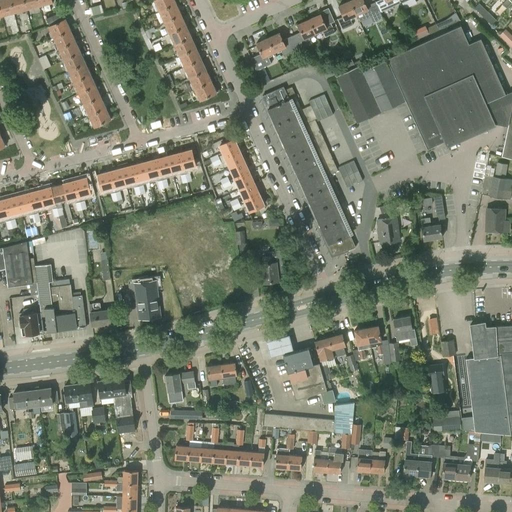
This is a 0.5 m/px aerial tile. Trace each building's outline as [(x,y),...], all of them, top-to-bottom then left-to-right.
[(0,0),(0,10),(2,17),(14,13),(10,0),(0,0)] [(10,0),(14,13),(27,10),(24,0),(10,0)] [(24,0),(27,10),(39,7),(37,0),(24,0)] [(177,3),(175,0),(153,0),(154,0),(159,12),(176,4),(177,3)] [(366,6),(362,0),(351,0),(349,1),(356,15),(363,12),(366,19),(371,17),(373,22),(382,18),(375,2),(366,6)] [(379,0),(375,2),(382,18),(380,12),(393,6),(390,0),(379,0)] [(511,3),(508,0),(505,0),(495,12),(500,16),(511,3)] [(352,25),(349,18),(356,15),(349,1),(338,6),(343,17),(337,19),(342,29),(352,25)] [(490,24),(496,19),(480,2),(474,8),(490,24)] [(92,14),(104,11),(102,3),(90,6),(92,14)] [(179,10),(176,5),(176,4),(159,12),(164,23),(181,15),(182,15),(180,10),(179,10)] [(49,25),(60,20),(57,14),(47,19),(49,25)] [(320,14),(309,19),(315,33),(322,30),(325,37),(335,33),(330,22),(325,25),(320,14)] [(164,23),(169,34),(186,26),(187,26),(185,21),(184,22),(181,15),(164,23)] [(49,27),(54,38),(71,31),(70,30),(71,30),(69,26),(65,19),(49,27)] [(297,25),(301,32),(292,36),(298,49),(312,43),(309,36),(315,33),(309,19),(297,25)] [(447,26),(445,20),(436,24),(438,30),(447,26)] [(438,30),(436,24),(426,28),(429,34),(438,30)] [(460,25),(386,59),(405,101),(409,109),(427,149),(445,141),(447,144),(455,141),(470,134),(493,124),(485,103),(505,94),(480,38),(468,44),(460,25)] [(169,34),(174,45),(191,37),(192,37),(190,32),(189,33),(186,26),(169,34)] [(499,33),(511,45),(511,44),(511,36),(504,28),(499,33)] [(54,38),(59,49),(76,42),(75,41),(76,41),(74,36),(73,37),(71,31),(54,38)] [(298,49),(292,36),(282,40),(279,33),(268,38),(274,52),(281,49),(284,56),(298,49)] [(174,45),(179,56),(196,48),(197,48),(195,44),(194,44),(191,37),(174,45)] [(267,55),(274,52),(268,38),(256,43),(261,54),(250,58),(256,70),(271,64),(267,55)] [(59,49),(64,60),(81,53),(81,52),(79,47),(78,48),(76,42),(59,49)] [(179,56),(184,67),(201,60),(201,59),(202,59),(200,55),(199,55),(196,48),(179,56)] [(84,59),(81,53),(64,60),(69,72),(86,64),(84,59)] [(43,68),(51,65),(46,54),(38,57),(43,68)] [(336,76),(355,67),(353,64),(351,59),(338,65),(339,68),(332,71),(335,76),(336,76)] [(204,66),(201,60),(184,67),(189,78),(207,70),(205,66),(204,66)] [(336,76),(357,123),(368,118),(394,106),(404,101),(385,60),(361,71),(359,66),(355,67),(336,76)] [(69,72),(74,83),(91,75),(90,75),(91,74),(89,70),(86,64),(69,72)] [(189,78),(194,89),(211,82),(212,81),(210,77),(209,77),(206,71),(207,70),(189,78)] [(94,82),(91,75),(74,83),(79,94),(96,86),(94,81),(94,82)] [(214,89),(211,82),(194,89),(199,101),(216,93),(217,92),(215,88),(214,89)] [(79,94),(84,105),(101,97),(99,92),(99,93),(96,86),(79,94)] [(347,209),(331,174),(338,170),(315,119),(308,122),(292,88),(285,91),(283,86),(262,96),(323,232),(333,253),(347,248),(348,250),(356,247),(348,229),(355,226),(347,209)] [(319,96),(323,107),(328,104),(324,94),(319,96)] [(313,99),(318,109),(323,107),(319,96),(313,99)] [(104,104),(101,97),(84,105),(89,116),(106,108),(104,103),(104,104)] [(308,101),(313,111),(318,109),(313,99),(308,101)] [(333,114),(328,104),(323,107),(327,117),(333,114)] [(327,117),(323,107),(318,109),(322,119),(327,117)] [(109,115),(106,108),(89,116),(94,127),(110,119),(111,119),(110,115),(109,115)] [(322,119),(318,109),(313,111),(317,121),(322,119)] [(63,114),(67,121),(72,119),(69,112),(63,114)] [(223,143),(219,145),(220,149),(222,152),(224,157),(239,150),(237,147),(236,143),(234,139),(231,140),(223,143)] [(179,153),(183,168),(185,174),(187,182),(192,181),(188,167),(195,165),(191,150),(179,153)] [(224,157),(219,159),(221,163),(226,161),(229,167),(244,161),(239,150),(224,157)] [(501,157),(511,159),(511,153),(502,151),(501,157)] [(183,168),(179,153),(168,156),(172,171),(183,168)] [(172,171),(168,156),(156,159),(160,175),(172,171)] [(160,175),(156,159),(144,162),(148,178),(160,175)] [(348,163),(353,173),(358,170),(353,160),(348,163)] [(234,178),(249,172),(244,161),(229,167),(234,178)] [(133,165),(137,181),(148,178),(144,162),(133,165)] [(489,196),(510,199),(511,183),(511,179),(505,179),(507,164),(496,162),(494,176),(492,176),(489,196)] [(353,173),(348,163),(343,165),(347,175),(353,173)] [(121,168),(125,184),(137,181),(133,165),(121,168)] [(338,167),(342,177),(347,175),(343,165),(338,167)] [(110,171),(114,187),(125,184),(121,168),(110,171)] [(362,181),(358,170),(353,173),(357,183),(362,181)] [(98,178),(102,190),(114,187),(110,171),(98,174),(98,178)] [(239,189),(254,182),(249,172),(234,178),(237,184),(239,189)] [(357,183),(353,173),(347,175),(352,185),(357,183)] [(352,185),(347,175),(342,177),(347,188),(352,185)] [(86,178),(74,181),(78,196),(90,193),(87,181),(86,178)] [(63,184),(67,199),(78,196),(74,181),(63,184)] [(231,186),(229,181),(221,184),(224,189),(231,186)] [(242,196),(237,198),(239,202),(244,200),(259,194),(254,182),(239,189),(242,196)] [(67,199),(63,184),(51,187),(55,202),(57,208),(62,207),(60,201),(67,199)] [(39,190),(43,205),(55,202),(51,187),(39,190)] [(43,205),(39,190),(28,193),(32,209),(43,205)] [(32,209),(28,193),(16,196),(20,212),(22,217),(28,216),(33,214),(32,209)] [(252,210),(264,205),(259,194),(244,200),(249,211),(252,210)] [(4,199),(9,215),(20,212),(16,196),(4,199)] [(441,196),(433,197),(436,216),(438,216),(439,219),(445,218),(444,217),(441,196)] [(0,216),(9,215),(4,199),(0,200),(0,216)] [(384,205),(379,207),(381,213),(396,209),(394,202),(384,205)] [(56,209),(58,216),(62,228),(67,227),(61,207),(57,208),(56,209)] [(509,232),(510,220),(504,220),(504,209),(487,208),(486,222),(486,231),(509,232)] [(237,215),(236,211),(230,213),(234,221),(243,217),(241,213),(237,215)] [(388,245),(388,242),(392,242),(392,244),(396,243),(396,241),(400,241),(396,217),(377,220),(380,243),(383,243),(384,245),(388,245)] [(424,240),(442,237),(440,224),(422,227),(424,240)] [(95,230),(86,231),(87,249),(96,248),(95,230)] [(244,231),(235,233),(236,245),(245,244),(244,231)] [(44,237),(38,239),(32,240),(33,246),(39,245),(46,243),(44,237)] [(0,262),(4,262),(7,286),(32,283),(26,241),(0,248),(0,262)] [(278,281),(277,272),(285,271),(279,250),(267,252),(267,256),(263,257),(264,264),(261,264),(262,274),(256,275),(257,283),(263,282),(263,283),(278,281)] [(109,263),(100,264),(102,277),(110,275),(109,263)] [(35,266),(41,317),(45,317),(47,332),(76,327),(76,328),(86,327),(82,295),(80,295),(80,292),(72,293),(70,284),(69,279),(54,280),(54,278),(53,278),(51,264),(35,266)] [(156,280),(134,283),(139,319),(160,316),(156,280)] [(245,299),(257,297),(255,284),(244,286),(245,299)] [(92,326),(110,323),(109,309),(101,310),(99,302),(93,303),(94,311),(90,312),(92,326)] [(39,333),(36,313),(30,314),(29,309),(23,309),(23,313),(19,313),(22,336),(38,334),(37,333),(39,333)] [(396,331),(395,332),(397,340),(409,338),(411,346),(417,345),(414,328),(411,328),(409,316),(393,319),(396,331)] [(465,359),(473,416),(461,418),(462,431),(475,431),(481,432),(487,432),(511,434),(511,324),(486,326),(484,322),(475,324),(470,325),(474,358),(465,359)] [(378,326),(366,328),(370,348),(377,347),(378,355),(383,354),(384,365),(390,364),(388,344),(381,345),(381,340),(378,326)] [(366,328),(354,330),(357,345),(358,349),(352,350),(356,361),(366,359),(363,350),(370,348),(366,328)] [(342,334),(328,338),(334,357),(347,354),(344,346),(345,346),(342,334)] [(270,359),(293,352),(288,337),(265,343),(270,359)] [(328,338),(314,341),(318,353),(320,361),(334,357),(328,338)] [(442,357),(444,357),(452,356),(455,355),(453,339),(440,341),(442,357)] [(398,342),(388,344),(390,364),(391,366),(396,365),(396,361),(400,360),(398,342)] [(319,363),(313,365),(308,348),(292,352),(283,355),(295,399),(320,392),(323,404),(334,401),(331,390),(329,380),(330,379),(328,374),(330,373),(328,364),(319,366),(319,363)] [(346,356),(350,370),(357,368),(353,354),(346,356)] [(220,364),(222,377),(224,385),(236,383),(235,375),(237,375),(235,362),(220,364)] [(217,386),(216,378),(222,377),(220,364),(206,366),(208,379),(210,379),(211,387),(217,386)] [(443,375),(442,364),(428,366),(429,377),(431,391),(445,389),(443,375)] [(169,398),(181,396),(180,390),(181,390),(180,383),(181,383),(179,373),(165,375),(166,376),(164,377),(165,382),(166,382),(169,398)] [(124,378),(110,380),(113,395),(118,433),(135,431),(129,386),(125,387),(124,378)] [(100,397),(113,395),(110,380),(98,381),(100,397)] [(246,397),(253,396),(250,380),(243,381),(246,397)] [(90,382),(77,384),(79,400),(80,407),(93,406),(90,382)] [(66,401),(79,400),(77,384),(64,386),(66,401)] [(50,388),(37,389),(39,405),(52,403),(58,402),(56,391),(51,392),(50,388)] [(39,405),(37,389),(25,391),(27,407),(39,405)] [(25,391),(13,392),(14,397),(9,398),(10,409),(15,408),(17,418),(28,417),(27,407),(25,391)] [(342,433),(351,434),(353,402),(334,405),(334,420),(333,433),(342,433)] [(107,433),(103,406),(97,407),(99,423),(98,423),(99,434),(107,433)] [(91,408),(93,424),(98,423),(99,423),(97,407),(91,408)] [(171,411),(170,418),(201,419),(202,411),(171,411)] [(71,412),(63,413),(65,428),(66,428),(67,437),(73,436),(71,412)] [(57,429),(65,428),(63,413),(56,413),(57,429)] [(433,432),(461,430),(460,416),(432,418),(433,432)] [(177,424),(177,435),(186,436),(186,433),(193,433),(194,425),(177,424)] [(360,425),(352,424),(351,443),(358,443),(360,425)] [(400,439),(408,439),(409,427),(401,427),(400,439)] [(308,430),(307,443),(316,444),(317,431),(315,431),(310,430),(308,430)] [(351,434),(342,433),(341,447),(350,448),(351,434)] [(226,449),(225,463),(237,464),(238,450),(239,445),(243,445),(243,438),(236,437),(236,444),(233,444),(233,450),(226,449)] [(406,440),(403,474),(416,475),(418,460),(418,454),(410,453),(411,441),(406,440)] [(455,479),(469,480),(470,466),(472,466),(472,461),(478,462),(478,460),(479,448),(479,444),(466,443),(466,454),(463,457),(457,456),(455,479)] [(418,460),(416,475),(429,476),(431,457),(437,457),(438,445),(432,444),(427,445),(419,445),(418,454),(418,460)] [(174,459),(187,460),(188,446),(176,445),(174,459)] [(443,458),(442,478),(455,479),(457,456),(449,455),(450,449),(444,449),(445,445),(438,445),(438,457),(443,458)] [(200,461),(201,447),(188,446),(187,460),(200,461)] [(30,447),(16,448),(17,460),(31,458),(30,447)] [(201,447),(200,461),(212,462),(213,448),(201,447)] [(225,463),(226,449),(213,448),(212,462),(225,463)] [(250,465),(251,451),(238,450),(237,464),(250,465)] [(315,450),(313,471),(326,472),(327,459),(320,458),(320,450),(315,450)] [(356,468),(356,470),(370,472),(371,459),(363,458),(364,450),(358,450),(358,458),(356,468)] [(264,453),(251,451),(250,465),(263,466),(264,453)] [(328,454),(328,459),(327,459),(326,472),(340,473),(341,460),(342,460),(343,453),(335,452),(335,454),(328,454)] [(379,452),(379,459),(371,459),(370,472),(384,473),(384,471),(384,460),(385,452),(379,452)] [(484,481),(496,482),(499,453),(494,453),(493,460),(492,460),(491,467),(485,466),(484,481)] [(504,454),(499,453),(496,482),(510,483),(511,468),(506,468),(506,461),(504,460),(504,454)] [(275,467),(288,469),(289,455),(276,454),(275,467)] [(302,456),(289,455),(288,469),(301,470),(302,456)] [(0,457),(0,470),(12,469),(11,456),(0,457)] [(15,464),(16,475),(35,473),(34,462),(15,464)] [(123,470),(123,484),(137,484),(138,471),(123,470)] [(82,474),(83,481),(102,478),(101,471),(82,474)] [(71,482),(71,495),(86,495),(87,482),(71,482)] [(123,484),(117,483),(117,486),(116,486),(116,490),(123,490),(123,497),(137,497),(137,484),(123,484)] [(122,509),(137,510),(137,497),(123,497),(122,509)]
